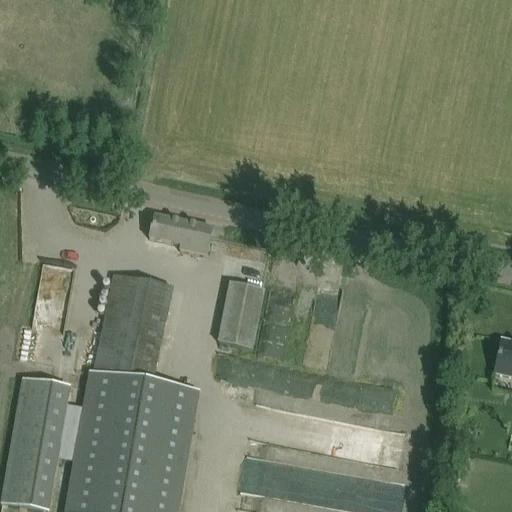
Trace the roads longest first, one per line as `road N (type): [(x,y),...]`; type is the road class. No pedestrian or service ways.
road 1 (unclassified): [(511,267),(0,151)]
road 2 (unknown): [(41,160),(37,228),(50,245),(120,257),(134,182)]
